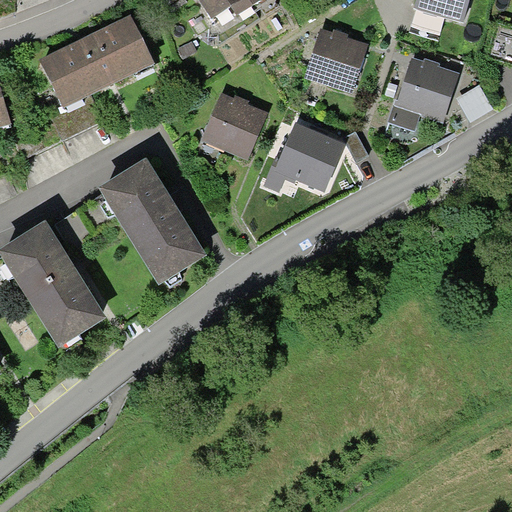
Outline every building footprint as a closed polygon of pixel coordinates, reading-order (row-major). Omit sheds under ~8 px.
[(270,0),(201,0),(212,18),(227,10),(234,20),(270,0)] [(469,0),(415,0),(414,8),(463,21),(469,0)] [(132,17),(38,63),(61,111),(16,133),(24,151),(86,121),(78,104),(156,67),(132,17)] [(511,30),(498,27),(491,56),(508,60),(511,51),(511,50),(511,30)] [(372,48),(324,29),(306,76),(354,94),(372,48)] [(460,70),(408,55),(384,134),(410,142),(420,110),(445,118),(460,70)] [(0,130),(15,126),(0,76),(0,130)] [(267,113),(220,93),(200,138),(247,159),(267,113)] [(347,145),(300,126),(281,173),(271,169),(263,187),(279,194),(286,174),(329,191),(347,145)] [(207,255),(148,161),(99,191),(159,285),(207,255)] [(106,315),(45,221),(0,249),(0,251),(60,344),(106,315)]
